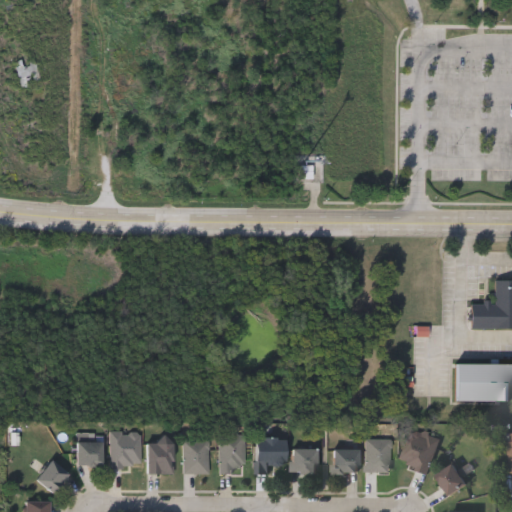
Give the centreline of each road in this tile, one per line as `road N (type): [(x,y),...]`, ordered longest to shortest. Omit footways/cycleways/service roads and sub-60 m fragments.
road 1 (secondary): [(0,217),(102,228),(511,231)]
road 2 (secondary): [(511,218),(104,214),(0,204)]
road 3 (residential): [(86,505),(361,511)]
